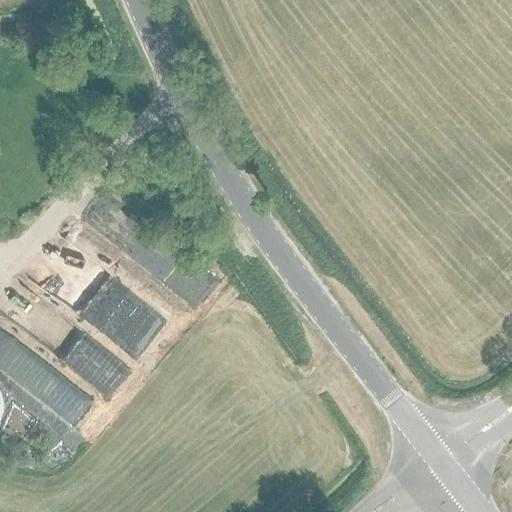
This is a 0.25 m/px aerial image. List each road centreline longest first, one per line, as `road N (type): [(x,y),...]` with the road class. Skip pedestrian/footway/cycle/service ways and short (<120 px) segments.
road 1 (secondary): [(439,463),(194,140),(131,0)]
road 2 (unknown): [(166,80),(0,252)]
